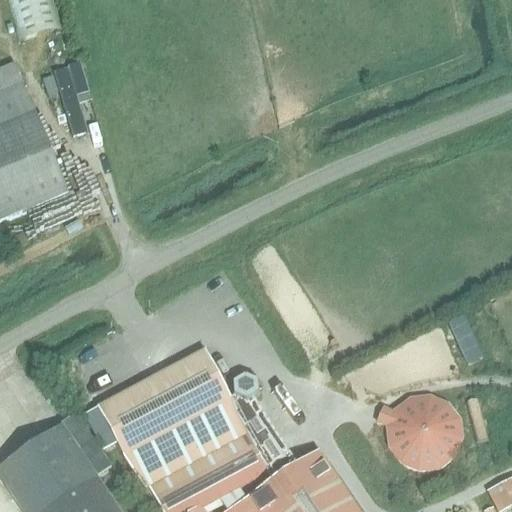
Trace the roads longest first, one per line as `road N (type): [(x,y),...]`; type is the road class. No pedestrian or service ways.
road 1 (unclassified): [(0,349),(300,187),(511,102)]
road 2 (unknown): [(111,288),(146,326),(217,339),(262,364),(369,511)]
